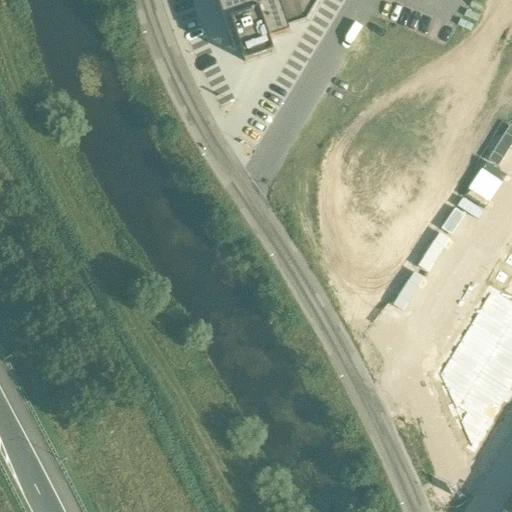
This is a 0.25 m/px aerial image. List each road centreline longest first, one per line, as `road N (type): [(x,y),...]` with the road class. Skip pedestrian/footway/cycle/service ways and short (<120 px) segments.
road 1 (unclassified): [(418,511),(332,331),(163,48),(148,0)]
road 2 (track): [(243,511),(183,389),(98,258),(28,125),(0,48)]
road 3 (unknown): [(242,190),(356,0)]
